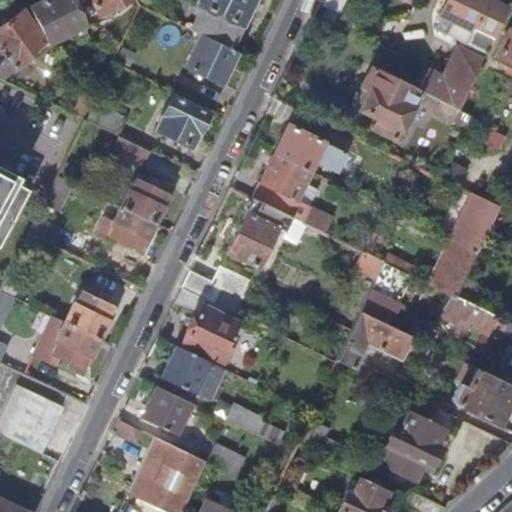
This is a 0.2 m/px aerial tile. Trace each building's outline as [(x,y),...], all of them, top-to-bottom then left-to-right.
[(48,44),(82,26),(68,0),(43,0),(31,6),(48,44)] [(90,0),(98,15),(129,0),(90,0)] [(200,6),(188,29),(199,34),(229,48),(252,0),(196,0),(195,3),(200,6)] [(323,0),(320,6),(337,14),(343,0),(323,0)] [(467,84),(504,8),(487,0),(444,0),(437,16),(448,21),(442,34),(475,50),(473,55),(454,46),(440,76),(465,88),(467,84)] [(173,47),(189,54),(199,34),(188,29),(138,5),(126,30),(154,43),(156,41),(171,49),(173,47)] [(0,76),(46,45),(21,9),(0,24),(0,76)] [(511,32),(505,30),(492,58),(511,68),(511,32)] [(219,83),(235,52),(229,48),(199,34),(189,54),(183,66),(219,83)] [(393,138),(416,90),(370,67),(352,104),(374,116),(369,127),(393,138)] [(440,76),(426,69),(416,90),(455,108),(465,88),(440,76)] [(87,83),(73,112),(82,116),(84,118),(96,93),(87,83)] [(205,113),(171,96),(155,130),(189,146),(202,120),(205,113)] [(296,122),(300,112),(272,98),(264,114),(280,122),(296,122)] [(94,104),(87,119),(118,134),(125,119),(94,104)] [(287,125),(273,154),(306,170),(311,161),(336,173),(351,142),(324,131),(319,140),(287,125)] [(139,163),(146,147),(119,134),(112,150),(139,163)] [(273,154),(251,200),(290,218),(323,234),(331,217),(293,198),(306,170),(273,154)] [(0,242),(31,185),(0,169),(0,242)] [(66,197),(72,184),(56,176),(49,190),(66,197)] [(127,189),(119,206),(153,222),(161,206),(158,204),(164,193),(135,179),(130,190),(127,189)] [(472,194),(450,239),(475,251),(486,229),(497,206),(472,194)] [(284,231),(290,218),(251,200),(250,199),(224,253),(257,269),(277,229),(284,231)] [(145,238),(153,222),(119,206),(112,221),(105,219),(100,231),(137,249),(143,237),(145,238)] [(60,231),(35,219),(28,234),(44,242),(53,245),(60,231)] [(32,264),(44,242),(28,234),(20,249),(19,250),(16,257),(32,264)] [(450,239),(429,285),(443,292),(450,295),(453,297),(475,251),(450,239)] [(356,269),(374,277),(381,262),(362,253),(356,269)] [(392,303),(406,274),(381,262),(374,277),(358,311),(388,326),(397,306),(392,303)] [(211,281),(188,271),(180,289),(213,304),(220,288),(242,298),(250,282),(219,266),(211,281)] [(20,289),(4,281),(0,289),(0,291),(15,298),(20,289)] [(232,321),(236,315),(213,304),(180,289),(173,302),(197,312),(181,345),(222,362),(229,347),(225,346),(236,323),(232,321)] [(0,326),(15,298),(0,291),(0,326)] [(72,303),(64,322),(98,338),(107,320),(104,318),(110,306),(82,293),(76,304),(72,303)] [(458,316),(476,325),(483,311),(453,297),(450,295),(439,316),(454,323),(458,316)] [(401,357),(411,337),(388,326),(358,311),(334,361),(351,369),(365,341),(401,357)] [(476,325),(498,336),(500,332),(505,322),(483,311),(476,325)] [(89,356),(98,338),(64,322),(48,314),(30,352),(49,362),(53,354),(81,367),(87,355),(89,356)] [(511,325),(505,322),(500,332),(511,337),(511,345),(501,368),(511,372),(511,325)] [(423,357),(429,345),(415,338),(409,350),(423,357)] [(194,393),(209,363),(174,347),(159,378),(194,393)] [(497,424),(511,394),(511,384),(464,362),(456,377),(467,382),(464,386),(459,384),(452,399),(455,401),(454,403),(497,424)] [(17,385),(0,419),(0,433),(40,453),(62,406),(17,385)] [(175,434),(189,404),(154,387),(140,418),(175,434)] [(435,444),(450,414),(422,402),(416,416),(406,412),(398,428),(393,426),(384,446),(391,449),(384,465),(416,481),(424,464),(430,467),(439,447),(435,444)] [(233,406),(226,421),(253,434),(260,418),(233,406)] [(126,494),(164,511),(179,511),(204,461),(153,437),(126,494)] [(216,445),(207,463),(235,476),(242,458),(216,445)] [(11,483),(25,490),(35,469),(21,462),(11,483)] [(34,489),(42,494),(51,475),(43,472),(34,489)] [(337,511),(380,511),(383,508),(378,505),(385,490),(358,478),(351,492),(345,490),(336,510),(337,511)] [(405,506),(417,511),(439,511),(445,507),(412,491),(405,506)] [(27,511),(25,511),(0,499),(0,511),(32,511),(33,511),(29,510),(27,511)]
